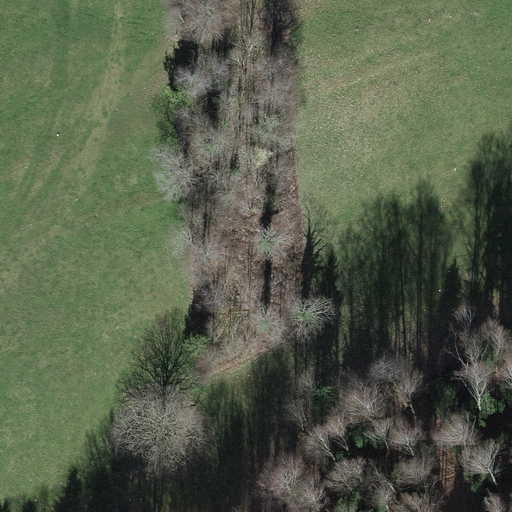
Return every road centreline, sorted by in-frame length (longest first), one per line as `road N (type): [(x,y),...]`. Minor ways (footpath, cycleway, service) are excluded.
road 1 (track): [(121,0),(105,120),(85,173)]
road 2 (track): [(0,285),(85,173)]
